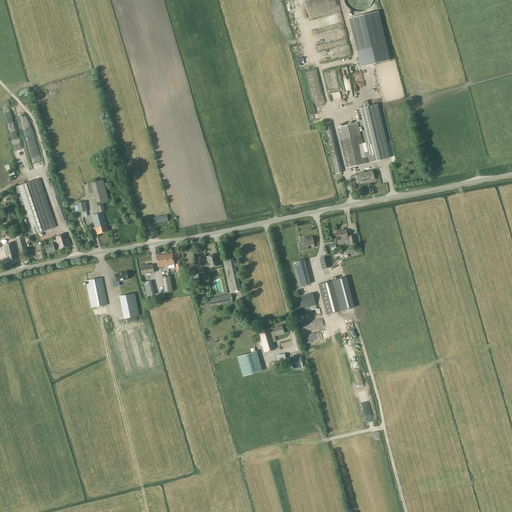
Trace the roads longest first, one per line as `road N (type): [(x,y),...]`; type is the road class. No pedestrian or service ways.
road 1 (unclassified): [(0,275),(511,174)]
road 2 (track): [(148,511),(101,310)]
road 3 (track): [(98,64),(151,244)]
road 4 (track): [(300,0),(333,120)]
